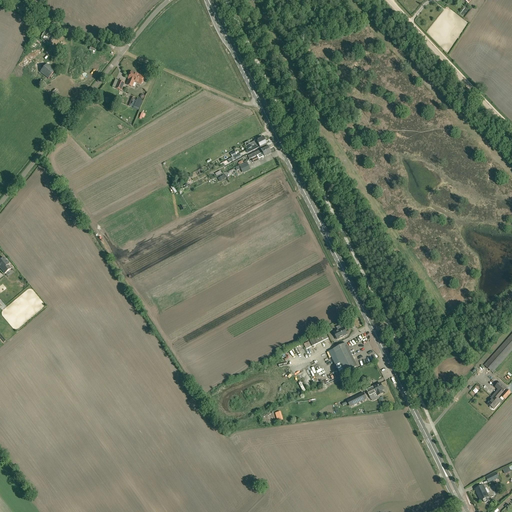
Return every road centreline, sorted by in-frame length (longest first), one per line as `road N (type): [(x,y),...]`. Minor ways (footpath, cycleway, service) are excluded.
road 1 (secondary): [(440,464),(207,0)]
road 2 (unclassified): [(0,204),(122,51)]
road 3 (unclassified): [(511,129),(387,0)]
road 4 (track): [(262,112),(122,51)]
road 5 (unclassified): [(122,51),(0,0)]
